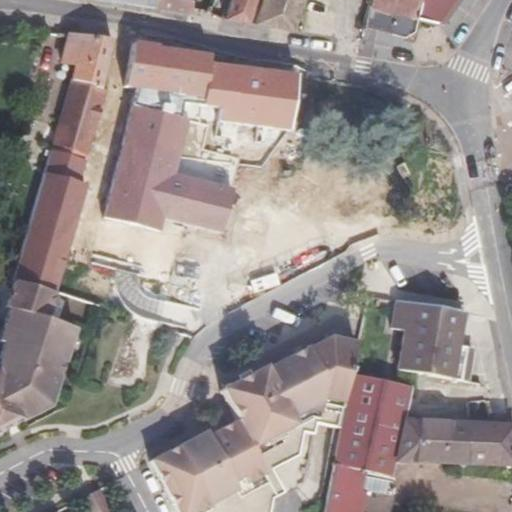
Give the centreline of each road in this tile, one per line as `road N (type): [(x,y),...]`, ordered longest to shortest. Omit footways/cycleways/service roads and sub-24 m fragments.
road 1 (residential): [(0,0),(463,96)]
road 2 (residential): [(110,450),(174,416),(202,342),(346,260),(367,252),(497,254)]
road 3 (residential): [(463,96),(497,254)]
